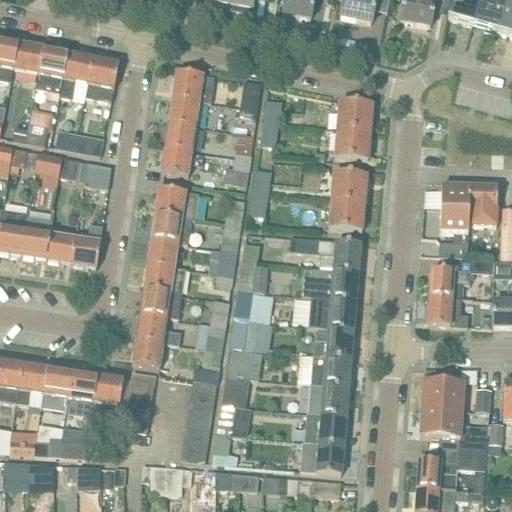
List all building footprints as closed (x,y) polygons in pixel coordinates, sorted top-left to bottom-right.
[(204,0),(204,4),(228,9),(229,0),(204,0)] [(267,3),(267,0),(229,0),(228,9),(236,10),(236,12),(238,15),(249,17),(251,15),(251,13),(252,13),(255,1),(267,3)] [(285,0),(282,18),(310,23),(314,0),(285,0)] [(371,27),(375,8),(376,0),(343,0),(339,21),(371,27)] [(394,0),(404,2),(399,25),(430,30),(435,0),(394,0)] [(453,0),(447,22),(471,29),(479,0),(453,0)] [(500,0),(499,5),(480,0),(479,0),(471,29),(496,36),(506,0),(500,0)] [(511,0),(506,0),(496,36),(511,40),(511,0)] [(13,74),(19,46),(0,42),(0,84),(10,86),(13,74)] [(44,51),(19,46),(13,74),(38,79),(44,51)] [(35,93),(58,97),(61,84),(62,84),(68,56),(44,51),(38,79),(35,93)] [(61,84),(58,97),(58,102),(71,104),(74,86),(87,89),(88,89),(93,61),(68,56),(62,84),(61,84)] [(119,66),(93,61),(88,89),(87,89),(85,102),(110,107),(119,66)] [(199,105),(210,107),(214,82),(175,76),(171,101),(199,105)] [(243,86),(239,111),(257,114),(260,88),(243,86)] [(195,130),(199,105),(171,101),(167,126),(195,130)] [(267,104),(265,115),(279,117),(281,106),(267,104)] [(372,108),(339,105),(337,134),(369,136),(372,108)] [(255,126),(257,114),(239,111),(237,123),(255,126)] [(30,124),(46,129),(50,117),(33,112),(30,124)] [(263,126),(277,129),(279,117),(265,115),(263,126)] [(3,119),(2,127),(0,136),(0,142),(25,147),(28,129),(29,124),(3,119)] [(164,151),(192,155),(195,130),(167,126),(164,151)] [(263,126),(262,138),(276,140),(277,129),(263,126)] [(47,132),(28,129),(25,147),(44,150),(47,132)] [(75,156),(78,139),(57,134),(54,152),(75,156)] [(367,165),(369,136),(337,134),(334,162),(367,165)] [(234,160),(249,162),(252,140),(238,138),(235,157),(234,160)] [(260,149),(274,151),(276,140),(262,138),(260,149)] [(78,139),(75,156),(100,161),(103,144),(78,139)] [(0,167),(9,170),(9,168),(11,152),(0,149),(0,167)] [(188,181),(192,155),(164,151),(160,177),(188,181)] [(11,152),(9,168),(23,171),(26,155),(11,152)] [(58,181),(60,162),(37,157),(33,176),(34,176),(32,187),(57,192),(58,181)] [(222,194),(244,197),(249,162),(234,160),(233,172),(226,171),(222,194)] [(58,181),(84,187),(87,168),(86,168),(87,167),(60,162),(58,181)] [(111,172),(87,168),(84,187),(84,190),(108,194),(111,172)] [(256,174),(254,185),(269,187),(270,176),(256,174)] [(330,204),(363,207),(366,179),(365,179),(333,176),(330,204)] [(267,198),(269,187),(254,185),(252,196),(267,198)] [(468,230),(469,190),(441,189),(439,237),(459,238),(459,247),(467,247),(468,230)] [(497,191),(469,190),(468,230),(495,230),(496,214),(497,191)] [(158,192),(154,218),(182,222),(181,223),(190,225),(190,224),(194,224),(197,198),(158,192)] [(239,231),(244,197),(222,194),(221,201),(228,202),(224,228),(239,231)] [(267,198),(252,196),(251,207),(265,209),(267,198)] [(328,233),(341,234),(360,236),(361,236),(363,207),(330,204),(328,233)] [(264,220),(265,209),(251,207),(249,219),(264,221),(264,220)] [(511,212),(502,212),(501,238),(511,238),(511,212)] [(0,258),(21,262),(26,234),(27,221),(28,218),(3,214),(1,230),(0,229),(0,258)] [(182,222),(154,218),(150,243),(178,247),(187,249),(190,225),(181,223),(182,222)] [(26,234),(21,262),(46,266),(50,238),(52,225),(27,221),(26,234)] [(224,228),(221,254),(236,256),(239,231),(224,228)] [(87,243),(74,241),(70,269),(95,273),(102,231),(90,229),(87,243)] [(74,241),(50,238),(46,266),(70,269),(74,241)] [(500,265),(511,265),(511,238),(501,238),(500,265)] [(311,273),(358,277),(360,248),(290,242),(289,256),(320,259),(319,273),(311,273)] [(146,268),(174,272),(178,247),(150,243),(146,268)] [(467,247),(459,247),(438,246),(438,261),(461,261),(467,261),(467,247)] [(244,248),(241,267),(257,268),(259,250),(244,248)] [(207,276),(216,278),(232,280),(236,256),(221,254),(211,253),(207,276)] [(467,263),(467,261),(461,261),(460,275),(431,273),(429,301),(461,303),(462,288),(469,289),(470,276),(492,278),(493,264),(467,263)] [(492,283),(511,282),(511,265),(500,265),(493,264),(492,278),(492,283)] [(237,296),(253,297),(257,268),(241,267),(237,296)] [(186,274),(174,272),(146,268),(143,293),(182,299),(183,299),(186,274)] [(355,306),(358,277),(311,273),(310,288),(331,290),(330,304),(355,306)] [(231,292),(232,280),(216,278),(214,290),(231,292)] [(511,331),(511,290),(507,290),(507,306),(492,306),(492,331),(511,331)] [(182,299),(143,293),(139,318),(167,322),(178,323),(182,299)] [(250,313),(253,297),(237,296),(233,325),(258,327),(260,314),(250,313)] [(461,303),(429,301),(427,329),(466,332),(467,319),(460,319),(461,303)] [(308,331),(327,332),(353,335),(355,306),(330,304),(310,302),(308,331)] [(209,328),(225,330),(229,306),(213,304),(209,328)] [(139,318),(135,343),(163,347),(178,349),(179,337),(165,335),(167,322),(139,318)] [(480,324),(479,331),(490,332),(491,321),(482,321),(481,323),(480,324)] [(233,325),(229,353),(255,355),(259,327),(258,327),(233,325)] [(221,356),(225,330),(209,328),(198,327),(195,352),(211,355),(221,356)] [(314,343),(312,360),(350,364),(353,335),(327,332),(326,344),(314,343)] [(159,373),(163,347),(135,343),(131,368),(159,373)] [(229,353),(225,382),(249,384),(249,383),(258,385),(261,358),(255,357),(255,355),(229,353)] [(221,356),(211,355),(210,364),(203,363),(201,379),(218,381),(221,356)] [(350,364),(312,360),(310,389),(348,392),(350,364)] [(0,392),(17,395),(19,395),(23,367),(0,363),(0,392)] [(29,397),(44,399),(48,371),(23,367),(19,395),(17,395),(16,407),(27,408),(29,397)] [(42,411),(65,415),(67,403),(69,403),(73,375),(48,371),(44,399),(42,411)] [(98,379),(73,375),(69,403),(67,403),(65,415),(65,418),(89,421),(91,406),(94,407),(98,379)] [(130,383),(129,389),(153,392),(155,379),(131,376),(130,383)] [(126,410),(127,400),(129,389),(130,383),(98,379),(94,407),(91,406),(89,421),(90,422),(90,419),(102,421),(104,408),(126,412),(126,410)] [(245,412),(249,384),(225,382),(221,408),(235,410),(245,412)] [(421,412),(460,415),(462,387),(423,384),(421,412)] [(503,424),(511,424),(511,385),(503,385),(503,424)] [(193,387),(191,398),(214,401),(216,390),(193,387)] [(127,400),(151,402),(153,392),(129,389),(127,400)] [(345,421),(348,392),(310,389),(307,418),(345,421)] [(476,393),(475,416),(488,417),(490,394),(476,393)] [(214,401),(191,398),(189,409),(212,412),(214,401)] [(126,410),(138,412),(150,413),(151,402),(127,400),(126,410)] [(211,424),(212,412),(189,409),(187,420),(211,424)] [(122,434),(134,436),(138,412),(126,410),(126,412),(122,434)] [(233,421),(233,423),(248,425),(250,413),(245,412),(235,410),(233,421)] [(150,413),(138,412),(134,436),(146,437),(150,413)] [(485,457),(486,447),(486,441),(469,440),(470,430),(460,429),(460,415),(421,412),(419,440),(459,443),(458,455),(485,457)] [(345,421),(307,418),(306,432),(319,433),(318,448),(343,450),(345,421)] [(215,439),(230,441),(233,423),(233,421),(218,419),(215,439)] [(187,420),(186,431),(209,435),(211,424),(187,420)] [(486,447),(485,457),(500,458),(502,428),(489,428),(488,448),(486,447)] [(209,435),(186,431),(184,442),(207,446),(209,435)] [(230,441),(215,439),(211,468),(226,470),(230,441)] [(0,442),(0,457),(9,458),(10,444),(0,442)] [(35,449),(34,460),(48,461),(60,461),(61,447),(61,442),(49,442),(48,446),(35,445),(35,449)] [(205,457),(207,446),(184,442),(182,453),(205,457)] [(85,463),(86,448),(61,447),(60,461),(85,463)] [(343,450),(318,448),(302,447),(300,476),(340,479),(343,450)] [(34,460),(35,449),(10,448),(9,458),(34,460)] [(86,448),(85,463),(85,464),(119,466),(120,450),(86,448)] [(205,457),(182,453),(180,465),(204,469),(205,457)] [(500,458),(485,457),(458,455),(457,467),(418,464),(416,492),(468,496),(468,495),(455,494),(456,474),(484,476),(486,457),(500,458)] [(4,466),(4,484),(20,484),(20,494),(28,494),(28,483),(28,467),(19,467),(4,466)] [(38,468),(28,467),(28,483),(37,484),(38,468)] [(76,486),(76,470),(67,470),(66,485),(76,486)] [(76,470),(76,486),(76,494),(101,493),(101,487),(100,472),(86,471),(76,470)] [(150,486),(150,470),(142,470),(140,485),(150,486)] [(165,472),(150,470),(150,486),(150,500),(166,500),(165,472)] [(181,473),(165,472),(166,500),(181,500),(181,490),(181,473)] [(125,473),(119,473),(114,473),(113,488),(123,489),(125,473)] [(190,490),(190,474),(182,473),(182,474),(181,473),(181,490),(190,490)] [(215,476),(190,474),(190,490),(190,506),(215,505),(215,476)] [(104,475),(104,487),(113,488),(113,475),(104,475)] [(229,478),(215,476),(215,505),(215,511),(230,511),(230,493),(229,478)] [(230,493),(238,494),(239,479),(229,478),(230,493)] [(258,480),(239,479),(238,494),(256,496),(258,480)] [(286,498),(288,483),(263,481),(262,496),(286,498)] [(288,483),(286,498),(296,499),(297,484),(288,483)] [(338,503),(340,487),(312,485),(310,500),(338,503)] [(467,506),(468,496),(416,492),(414,511),(453,511),(454,505),(467,506)] [(494,499),(489,499),(485,502),(485,508),(488,511),(492,511),(493,511),(498,508),(498,503),(494,499)]
